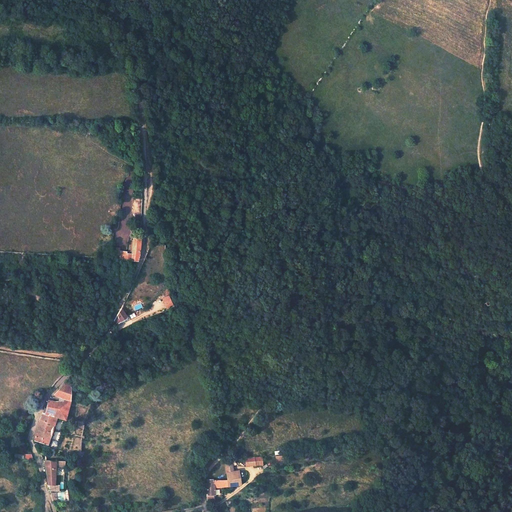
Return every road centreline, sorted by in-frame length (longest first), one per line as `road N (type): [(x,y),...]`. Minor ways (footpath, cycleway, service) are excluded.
road 1 (unclassified): [(112,0),(135,66),(142,123),(143,253),(101,337),(41,405),(30,439),(46,487)]
road 2 (track): [(439,196),(336,177),(326,353),(307,377),(264,403),(213,463),(202,482),(203,507)]
